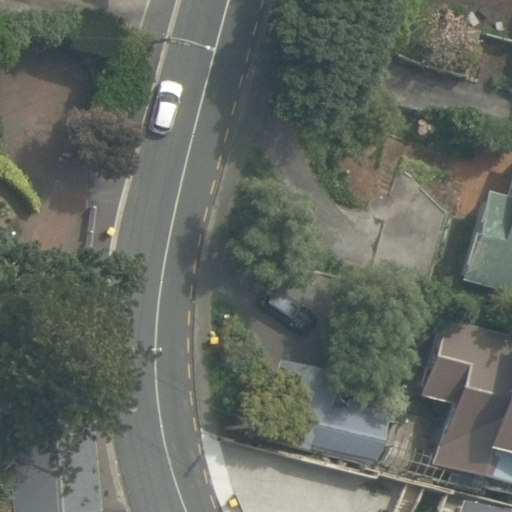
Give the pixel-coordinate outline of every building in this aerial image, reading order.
[(456,281),(511,297),(511,167),(503,200),(481,194),(456,281)] [(3,362),(78,364),(81,289),(5,286),(3,362)] [(429,462),(511,485),(511,339),(501,337),(436,318),(414,395),(445,404),(429,462)] [(259,436),(368,465),(383,408),(345,398),(341,411),(326,407),(334,375),(280,360),(259,436)] [(0,420),(0,430),(9,511),(81,511),(88,511),(76,411),(0,420)] [(451,511),(494,511),(455,501),(451,511)]
